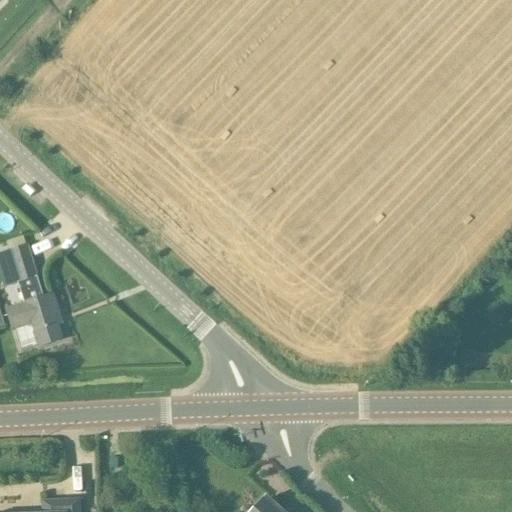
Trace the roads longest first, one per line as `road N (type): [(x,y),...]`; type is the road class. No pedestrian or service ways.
road 1 (tertiary): [(254,408),(233,362),(194,319),(0,139)]
road 2 (secondary): [(511,405),(254,408)]
road 3 (secondary): [(254,408),(0,419)]
road 4 (residential): [(336,511),(254,408)]
